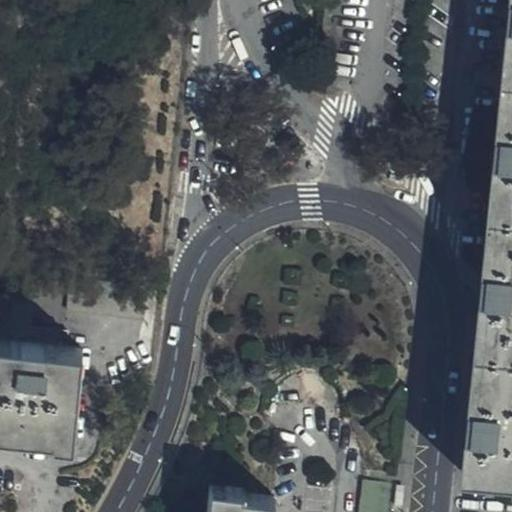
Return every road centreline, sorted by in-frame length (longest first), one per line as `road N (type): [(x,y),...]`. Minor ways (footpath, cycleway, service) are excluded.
road 1 (tertiary): [(354,202),(409,231),(440,284),(446,344),(432,511)]
road 2 (residential): [(117,511),(160,418),(185,306),(214,245)]
road 3 (tertiary): [(214,0),(196,182),(202,225),(214,245)]
road 4 (tertiary): [(354,202),(347,156),(263,67),(229,0)]
road 5 (tertiary): [(214,245),(238,223),(288,201),(354,202)]
